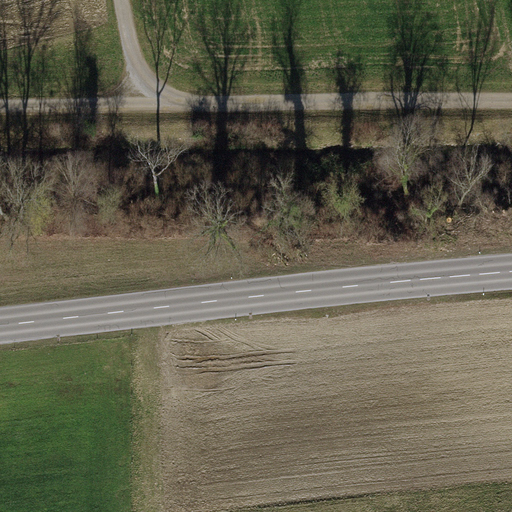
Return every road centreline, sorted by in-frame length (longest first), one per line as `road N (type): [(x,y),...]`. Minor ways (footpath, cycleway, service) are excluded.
road 1 (tertiary): [(511,272),(0,325)]
road 2 (track): [(511,100),(0,108)]
